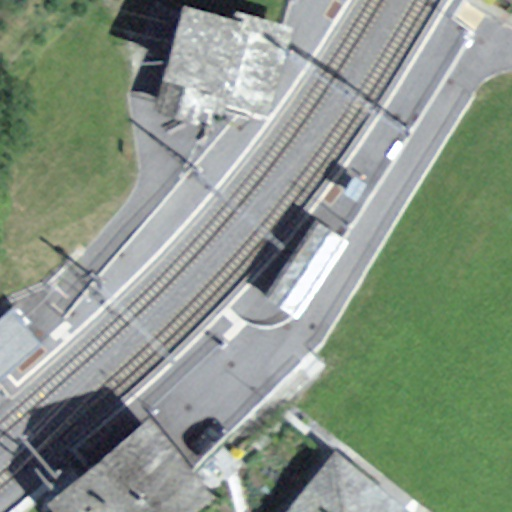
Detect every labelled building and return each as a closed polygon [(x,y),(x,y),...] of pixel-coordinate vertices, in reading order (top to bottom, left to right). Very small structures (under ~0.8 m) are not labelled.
[(266,36),(167,14),(150,90),(250,112),(266,36)] [(317,224),(267,298),(292,315),(341,241),(317,224)] [(0,369),(45,325),(13,293),(0,305),(0,369)] [(178,511),(205,490),(155,430),(61,507),(65,511),(178,511)] [(379,511),(323,466),(284,511),(379,511)]
